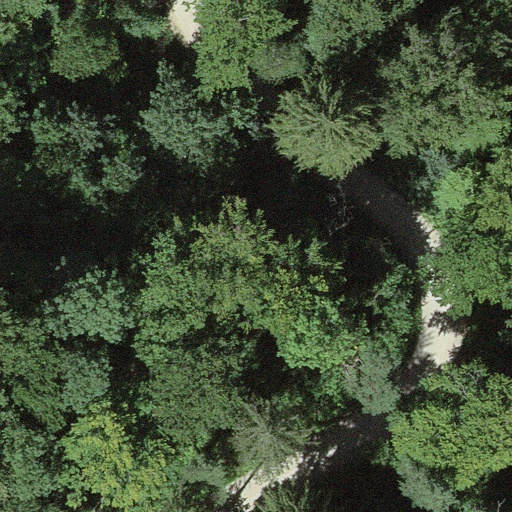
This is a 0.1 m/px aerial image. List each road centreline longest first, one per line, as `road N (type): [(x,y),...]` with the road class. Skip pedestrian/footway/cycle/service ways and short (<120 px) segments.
road 1 (track): [(174,0),(366,196),(410,256),(432,333),(412,385),(381,425),(222,511)]
road 2 (motorway): [(260,0),(511,308)]
